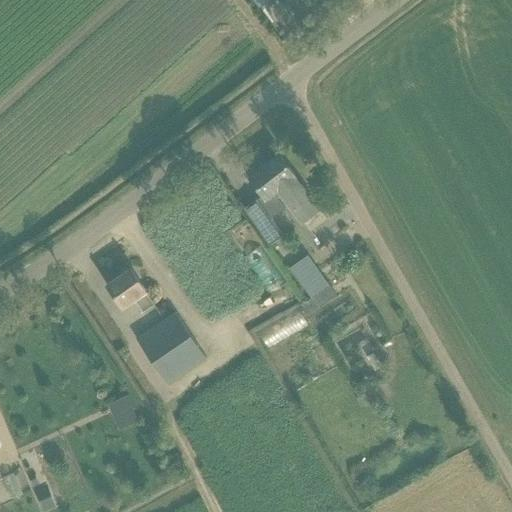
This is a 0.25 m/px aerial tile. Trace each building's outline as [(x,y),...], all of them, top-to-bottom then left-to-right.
[(242,159),(247,168),(283,146),(277,137),(242,159)] [(320,209),(278,155),(249,177),(263,196),(258,200),(257,198),(243,208),(268,244),(282,234),(270,218),(284,208),(279,200),(283,197),(302,222),(320,209)] [(263,278),(278,266),(252,233),(238,245),(263,278)] [(337,294),(327,281),(322,276),(306,255),(290,269),(310,295),(300,303),(309,315),(337,294)] [(154,303),(142,285),(130,269),(106,285),(118,302),(122,308),(134,299),(142,312),(154,303)] [(293,293),(250,313),(260,335),(303,315),(293,293)] [(164,319),(137,338),(169,384),(208,357),(176,311),(164,319)] [(373,354),(367,357),(375,370),(381,366),(373,354)] [(111,415),(133,408),(123,381),(102,388),(111,415)] [(364,393),(356,398),(360,406),(368,401),(364,393)] [(33,471),(27,474),(33,486),(38,484),(33,471)] [(36,489),(35,493),(43,511),(55,507),(46,485),(36,489)]
